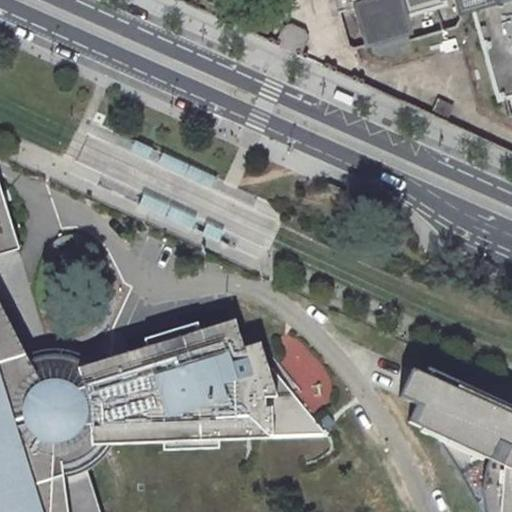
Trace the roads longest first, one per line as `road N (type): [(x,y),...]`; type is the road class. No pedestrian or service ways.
road 1 (primary): [(0,3),(257,115),(472,228)]
road 2 (unknown): [(67,511),(0,283)]
